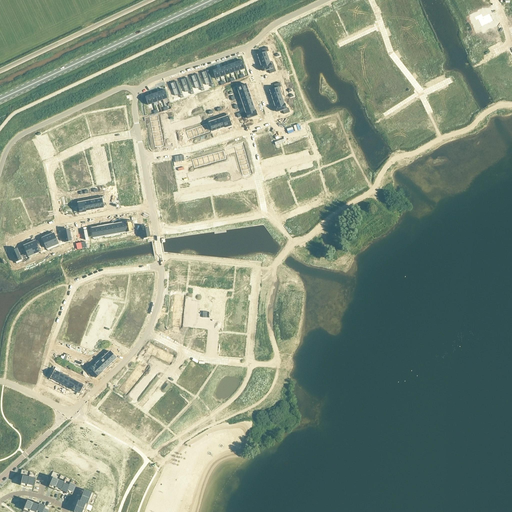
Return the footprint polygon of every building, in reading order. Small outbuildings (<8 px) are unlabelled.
[(485,0),(475,0),(471,2),(474,7),(472,7),(475,12),(483,8),(481,4),(486,1),(485,0)] [(355,4),(349,7),(353,17),(364,11),(362,5),(357,8),(355,4)] [(391,11),(386,14),(388,19),(402,13),(399,5),(390,9),(391,11)] [(364,11),(353,17),(358,26),(363,24),(361,21),(367,18),(364,11)] [(402,13),(388,19),(391,25),(398,22),(399,25),(407,22),(402,13)] [(481,14),(474,17),(476,21),(478,20),(481,27),(493,21),(489,13),(483,17),(481,14)] [(401,33),(396,36),(398,41),(411,36),(407,27),(400,31),(401,33)] [(488,29),(479,33),(482,39),(485,37),(487,42),(488,43),(499,38),(497,35),(497,34),(495,31),(490,33),(488,29)] [(411,36),(398,41),(401,47),(406,44),(407,47),(414,44),(411,36)] [(372,37),(365,40),(370,50),(375,48),(377,51),(381,49),(377,41),(374,42),(372,37)] [(361,48),(359,49),(362,57),(365,55),(364,53),(370,50),(365,40),(359,43),(361,48)] [(263,53),(257,55),(259,61),(268,58),(266,52),(268,51),(267,47),(261,49),(263,53)] [(416,54),(411,57),(415,62),(425,57),(421,52),(422,51),(420,47),(413,51),(415,53),(416,54)] [(341,51),(346,63),(347,62),(346,62),(353,59),(356,58),(353,52),(351,53),(348,48),(341,51)] [(425,57),(415,62),(418,68),(423,65),(423,66),(423,67),(424,70),(433,63),(431,59),(427,61),(425,57)] [(511,66),(507,57),(501,60),(503,65),(501,66),(504,70),(502,72),(506,79),(508,77),(506,73),(511,70),(511,66)] [(268,58),(259,61),(261,66),(270,63),(268,58)] [(270,63),(261,66),(263,71),(268,70),(270,74),(275,72),(272,62),(270,63)] [(483,69),(490,82),(496,78),(501,86),(505,84),(503,80),(503,79),(497,67),(493,70),(490,65),(483,69)] [(208,70),(198,73),(203,86),(212,83),(208,70)] [(198,73),(188,76),(192,90),(203,86),(198,73)] [(188,76),(177,80),(182,93),(192,90),(188,76)] [(177,80),(170,83),(174,96),(182,93),(177,80)] [(398,85),(393,89),(399,99),(405,95),(402,91),(406,88),(402,82),(397,84),(398,85)] [(275,89),(270,91),(272,96),(280,93),(282,93),(280,87),(281,87),(279,83),(274,85),(275,89)] [(246,84),(235,88),(236,93),(239,92),(247,89),(246,84)] [(453,95),(449,97),(455,110),(460,107),(457,102),(464,98),(458,86),(450,90),(453,95)] [(387,91),(383,94),(387,100),(391,98),(394,102),(399,99),(393,89),(388,92),(387,91)] [(375,92),(371,95),(373,99),(368,102),(376,114),(383,110),(380,105),(382,103),(375,92)] [(280,93),(272,96),(273,101),(282,98),(280,93)] [(439,95),(431,99),(438,112),(448,107),(444,98),(442,100),(439,95)] [(282,98),(273,101),(275,106),(284,103),(282,98)] [(284,103),(275,106),(277,112),(282,110),(284,114),(290,112),(288,108),(286,109),(284,103)] [(414,107),(409,110),(417,123),(417,122),(423,118),(419,111),(417,112),(414,107)] [(255,110),(246,113),(248,119),(257,116),(255,110)] [(404,123),(402,124),(408,134),(412,132),(409,128),(417,123),(409,110),(408,111),(403,114),(406,119),(403,121),(404,123)] [(227,114),(221,116),(225,127),(225,128),(231,126),(227,114)] [(221,116),(217,117),(221,128),(225,127),(221,116)] [(217,117),(213,119),(213,121),(217,130),(221,128),(217,117)] [(393,120),(384,126),(391,137),(403,129),(399,123),(396,126),(393,120)] [(207,124),(201,126),(204,134),(209,132),(207,124)] [(83,125),(77,127),(82,136),(87,133),(83,125)] [(77,127),(73,130),(77,138),(82,136),(77,127)] [(191,129),(186,131),(189,139),(194,137),(191,129)] [(73,130),(68,132),(72,141),(77,138),(73,130)] [(68,132),(63,134),(67,143),(72,141),(68,132)] [(58,136),(62,145),(67,143),(63,134),(58,137),(58,136)] [(58,136),(53,139),(57,148),(62,145),(58,136)] [(275,136),(270,138),(273,149),(279,147),(275,136)] [(295,140),(292,140),(294,146),(305,143),(304,138),(295,140)] [(305,143),(294,146),(295,152),(307,148),(305,143)] [(75,157),(66,159),(67,165),(76,162),(75,157)] [(78,168),(68,170),(69,176),(78,173),(77,168),(78,168)] [(274,180),(266,184),(268,189),(276,186),(274,180)] [(83,189),(81,183),(72,186),(74,191),(83,189)] [(317,184),(312,186),(316,197),(322,195),(317,184)] [(276,186),(268,189),(270,194),(278,191),(276,186)] [(312,186),(307,188),(308,190),(311,199),(316,197),(312,186)] [(278,191),(270,194),(272,199),(280,196),(282,196),(279,190),(278,191)] [(302,190),(296,192),(301,203),(306,201),(303,192),(302,190)] [(303,192),(306,201),(311,199),(308,190),(303,192)] [(162,197),(158,198),(160,209),(167,208),(165,197),(168,196),(167,192),(161,193),(162,197)] [(280,196),(272,199),(274,204),(282,201),(280,196)] [(33,198),(34,204),(35,204),(36,210),(49,208),(47,201),(41,202),(40,197),(33,198)] [(83,199),(77,200),(79,213),(86,212),(85,211),(83,199)] [(282,201),(274,204),(276,209),(284,206),(282,201)] [(217,209),(214,209),(215,215),(219,214),(219,218),(225,217),(223,207),(224,207),(223,205),(217,206),(217,209)] [(284,206),(276,209),(278,215),(287,211),(284,206)] [(45,220),(44,216),(50,215),(49,208),(36,210),(37,216),(36,216),(37,223),(45,220)] [(166,213),(160,214),(162,224),(173,222),(172,215),(166,216),(166,213)] [(12,221),(5,223),(5,224),(2,225),(5,232),(8,231),(10,235),(16,232),(12,221)] [(132,221),(124,223),(125,232),(125,233),(131,232),(131,228),(133,227),(132,221)] [(148,226),(141,228),(143,240),(148,239),(148,238),(150,237),(148,226)] [(97,227),(91,228),(93,240),(99,239),(99,238),(97,227)] [(64,238),(60,239),(62,244),(65,244),(65,243),(71,242),(69,230),(63,231),(64,238)] [(53,233),(48,236),(53,248),(62,244),(60,239),(56,240),(53,233)] [(45,245),(42,247),(44,252),(53,248),(48,236),(42,238),(45,245)] [(35,241),(29,244),(34,254),(39,251),(40,254),(44,252),(42,247),(38,248),(35,241)] [(27,253),(23,254),(26,260),(29,259),(29,257),(35,255),(34,254),(29,244),(24,246),(27,253)] [(17,249),(11,251),(16,264),(26,260),(23,254),(20,256),(17,249)] [(171,262),(170,273),(175,274),(175,277),(179,278),(179,274),(177,274),(178,262),(171,262)] [(236,273),(235,277),(239,277),(239,275),(250,276),(251,269),(240,268),(239,273),(236,273)] [(119,279),(112,280),(114,293),(125,291),(126,284),(121,284),(121,283),(119,283),(119,279)] [(105,287),(101,287),(102,294),(114,293),(112,280),(106,281),(106,285),(104,285),(105,287)] [(170,281),(169,291),(180,292),(181,285),(175,285),(175,281),(170,281)] [(238,295),(238,298),(244,299),(244,295),(249,296),(250,285),(243,284),(242,295),(238,295)] [(72,310),(70,315),(79,318),(81,313),(72,310)] [(134,314),(131,319),(139,324),(141,321),(142,319),(134,314)] [(70,315),(68,319),(77,323),(79,318),(70,315)] [(68,319),(66,324),(75,328),(77,323),(68,319)] [(131,319),(129,324),(137,329),(139,324),(131,319)] [(66,324),(64,329),(73,332),(75,328),(66,324)] [(129,324),(126,329),(134,333),(137,329),(129,324)] [(169,327),(168,338),(176,339),(177,327),(169,327)] [(64,329),(63,334),(71,337),(73,332),(64,329)] [(126,329),(123,333),(131,338),(134,333),(134,334),(134,333),(126,329)] [(123,333),(120,338),(129,343),(131,338),(123,333)] [(63,334),(61,339),(69,342),(71,337),(63,334)] [(120,338),(118,343),(126,348),(129,343),(120,338)] [(150,344),(146,352),(151,354),(155,347),(150,344)] [(155,347),(151,354),(156,356),(160,349),(155,347)] [(160,349),(156,356),(160,359),(164,351),(160,349)] [(110,351),(106,355),(112,361),(116,358),(110,351)] [(164,351),(160,359),(165,361),(169,353),(164,351)] [(169,353),(165,361),(169,363),(173,356),(169,353)] [(103,357),(103,358),(109,364),(112,361),(106,355),(103,357)] [(101,356),(98,359),(106,367),(109,364),(103,358),(103,357),(101,356)] [(98,359),(94,362),(95,363),(103,371),(106,367),(98,359)] [(142,361),(138,365),(145,370),(149,366),(142,361)] [(92,366),(99,374),(103,371),(95,363),(92,366)] [(91,365),(87,369),(95,378),(99,374),(92,366),(91,365)] [(138,365),(135,369),(142,374),(145,370),(138,365)] [(55,367),(50,378),(55,381),(60,372),(61,370),(55,367)] [(200,367),(197,371),(205,377),(208,372),(200,367)] [(135,369),(132,373),(139,378),(142,374),(135,369)] [(197,371),(195,375),(202,381),(205,377),(197,371)] [(60,372),(55,381),(60,383),(64,375),(60,372)] [(132,373),(129,377),(136,382),(139,378),(132,373)] [(64,375),(60,383),(65,386),(69,377),(64,375)] [(195,375),(192,380),(199,385),(202,381),(195,375)] [(69,377),(65,386),(70,388),(74,380),(69,377)] [(129,377),(126,381),(132,386),(136,382),(129,377)] [(74,380),(70,388),(74,391),(79,382),(74,380)] [(192,380),(189,384),(196,389),(199,385),(192,380)] [(126,381),(123,385),(129,390),(132,386),(126,381)] [(79,382),(74,391),(80,393),(84,385),(79,382)] [(189,384),(186,388),(193,394),(196,389),(189,384)] [(123,385),(119,389),(126,394),(129,390),(123,385)] [(179,396),(175,400),(182,407),(186,403),(179,396)] [(175,400),(172,404),(178,410),(182,407),(175,400)] [(107,401),(101,409),(106,412),(111,404),(107,401)] [(111,404),(106,412),(110,414),(115,407),(111,404)] [(172,404),(168,407),(175,414),(178,410),(172,404)] [(115,407),(110,414),(114,417),(119,410),(115,407)] [(168,407),(165,411),(171,418),(175,414),(168,407)] [(119,410),(114,417),(118,420),(124,412),(119,410)] [(165,411),(161,415),(168,422),(171,418),(165,411)] [(124,412),(118,420),(123,423),(128,415),(124,412)] [(128,415),(123,423),(127,426),(132,418),(128,415)] [(134,419),(129,426),(134,429),(139,422),(134,419)] [(139,422),(134,429),(138,432),(143,425),(139,422)] [(143,425),(138,432),(142,435),(147,427),(143,425)] [(147,427),(142,435),(146,438),(151,430),(147,427)] [(151,430),(146,438),(151,441),(156,433),(151,430)] [(21,480),(20,485),(21,486),(23,486),(26,487),(29,476),(22,475),(21,480)] [(29,476),(26,487),(27,487),(29,487),(32,488),(35,478),(29,476)] [(51,482),(49,487),(52,488),(54,489),(59,479),(53,477),(51,482)] [(59,479),(54,489),(55,489),(59,491),(60,492),(61,490),(64,482),(59,479)] [(64,482),(61,490),(63,491),(66,492),(70,483),(65,480),(64,482)] [(70,483),(66,492),(69,494),(71,494),(72,495),(76,486),(76,485),(70,483)] [(83,492),(82,495),(92,499),(94,493),(84,489),(84,490),(83,492)] [(80,501),(88,504),(89,505),(92,499),(82,495),(81,498),(80,500),(80,501)] [(27,500),(23,510),(28,511),(33,502),(32,502),(28,500),(27,500)] [(77,503),(76,506),(86,510),(86,509),(88,504),(80,501),(78,500),(77,503)] [(33,502),(28,511),(35,511),(39,503),(36,502),(34,501),(33,502)] [(39,503),(35,511),(42,511),(45,505),(42,504),(40,503),(39,503)]
